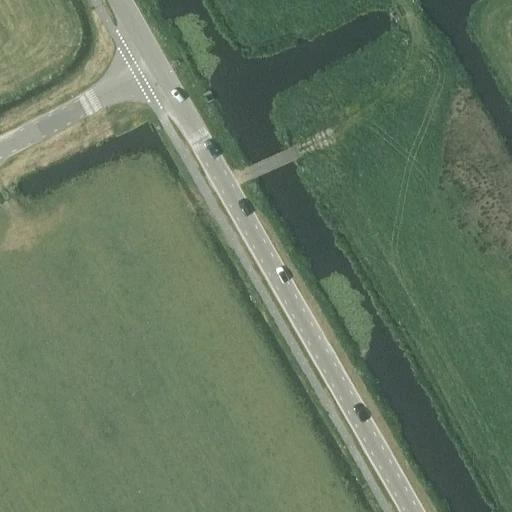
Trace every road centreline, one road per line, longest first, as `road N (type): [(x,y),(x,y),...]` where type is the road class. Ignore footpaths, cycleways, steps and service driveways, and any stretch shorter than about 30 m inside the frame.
road 1 (tertiary): [(413,511),(160,68)]
road 2 (unclassified): [(0,146),(160,68)]
